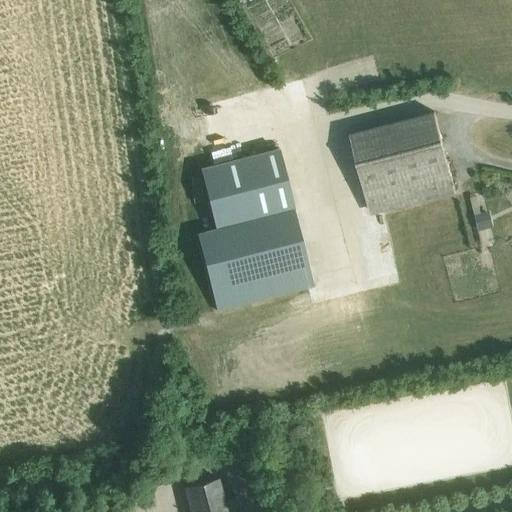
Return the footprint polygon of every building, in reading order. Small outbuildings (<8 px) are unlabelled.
[(372,60),(336,70),(339,82),(375,72),(372,60)] [(350,133),(370,210),(455,188),(436,112),(350,133)] [(197,232),(217,311),(314,286),(279,147),(200,167),(215,227),(197,232)] [(373,271),(389,268),(379,225),(364,229),(373,271)] [(184,485),(190,511),(227,511),(218,476),(184,485)]
